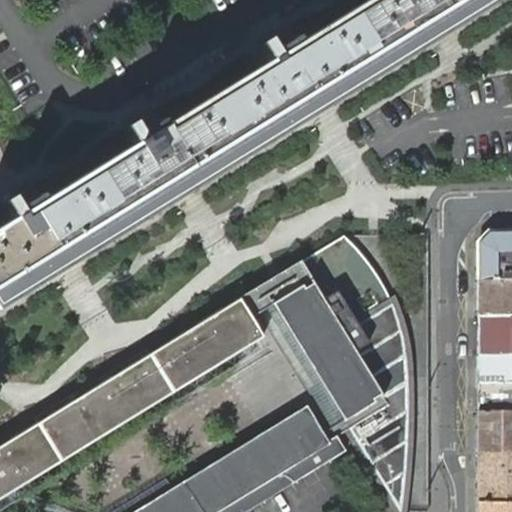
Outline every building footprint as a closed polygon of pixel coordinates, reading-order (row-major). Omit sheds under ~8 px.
[(0,227),(0,306),(497,0),(368,0),(297,44),(268,62),(163,127),(133,145),(43,201),(13,219),(0,227)] [(290,34),(261,52),(268,62),(297,44),(290,34)] [(0,142),(12,137),(0,108),(0,142)] [(156,117),(127,135),(133,145),(163,127),(156,117)] [(36,190),(6,208),(13,219),(43,201),(36,190)] [(477,242),(477,281),(511,280),(511,230),(488,231),(477,242)] [(279,275),(238,299),(250,317),(258,312),(272,304),(344,421),(348,429),(399,511),(400,511),(405,486),(408,459),(411,407),(410,391),(408,376),(409,373),(406,360),(404,344),(399,324),(391,298),(364,257),(356,247),(344,236),(279,275)] [(511,280),(477,281),(477,314),(500,314),(511,313),(511,280)] [(0,498),(3,496),(7,494),(10,497),(22,490),(27,487),(25,483),(262,337),(250,317),(238,299),(222,309),(196,325),(149,354),(146,349),(34,418),(37,423),(0,445),(0,498)] [(344,421),(272,304),(258,312),(329,430),(344,421)] [(511,314),(500,314),(477,314),(477,355),(511,355),(511,314)] [(511,355),(477,355),(477,383),(497,383),(511,383),(511,355)] [(477,383),(477,411),(505,410),(511,410),(511,383),(497,383),(477,383)] [(246,511),(345,452),(336,437),(348,429),(344,421),(329,430),(323,433),(307,406),(237,448),(134,511),(246,511)] [(477,411),(477,452),(511,451),(511,410),(505,410),(477,411)] [(511,451),(477,452),(477,502),(511,501),(511,451)] [(70,511),(22,490),(10,497),(7,494),(3,496),(37,511),(70,511)] [(511,511),(511,501),(477,502),(477,511),(511,511)]
